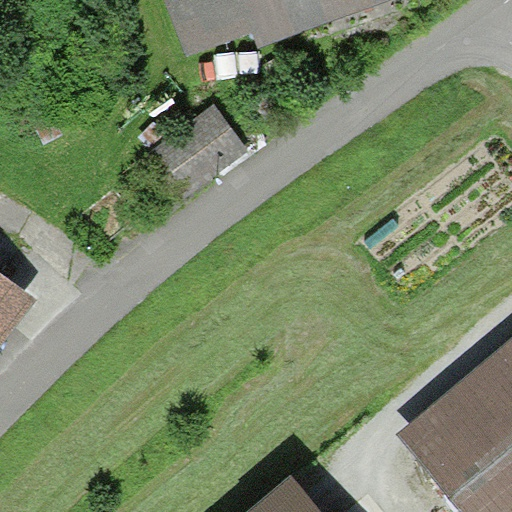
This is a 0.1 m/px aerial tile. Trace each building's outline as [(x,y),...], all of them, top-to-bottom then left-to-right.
[(256,31),(261,46),(394,3),(393,0),(165,0),(184,55),(256,31)] [(149,156),(178,197),(245,151),(216,109),(149,156)] [(0,346),(32,304),(0,280),(0,346)] [(511,511),(511,352),(404,440),(462,511),(511,511)] [(308,511),(291,491),(265,511),(308,511)]
